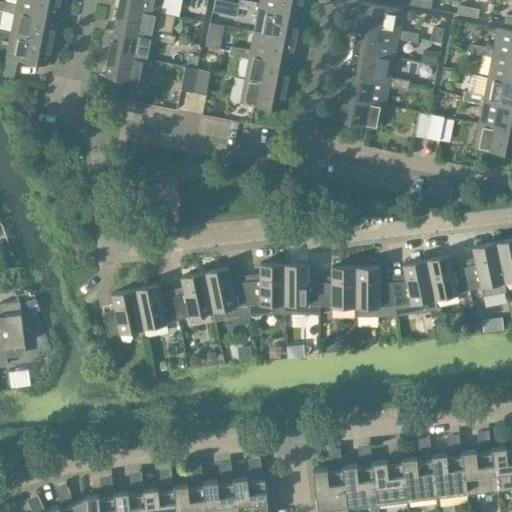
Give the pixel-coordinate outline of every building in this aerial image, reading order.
[(56,16),(58,0),(16,0),(16,4),(15,9),(56,16)] [(159,12),(161,0),(119,0),(119,4),(159,12)] [(247,9),(249,1),(246,0),(238,0),(237,7),(247,9)] [(301,0),(259,0),(259,2),(258,7),(299,14),(301,0)] [(399,29),(402,9),(356,0),(356,2),(362,3),(357,26),(398,34),(397,38),(407,40),(409,31),(399,29)] [(294,38),(299,14),(258,7),(259,2),(249,1),(247,9),(257,11),(253,30),(294,38)] [(51,40),(56,16),(15,9),(16,4),(6,2),(4,11),(14,13),(11,32),(51,40)] [(155,31),(159,12),(119,4),(114,28),(154,36),(154,40),(164,42),(165,33),(155,31)] [(467,15),(469,6),(459,5),(457,13),(467,15)] [(479,8),(469,6),(467,15),(477,17),(479,8)] [(393,57),(397,38),(398,34),(357,26),(353,49),(393,57)] [(511,30),(497,27),(493,48),(492,52),(511,55),(511,30)] [(150,59),(154,40),(154,36),(114,28),(110,51),(150,59)] [(290,62),(294,38),(253,30),(250,50),(249,54),(290,62)] [(418,33),(409,31),(407,40),(417,42),(418,33)] [(46,64),(51,40),(11,32),(2,75),(13,77),(16,59),(46,64)] [(175,35),(165,33),(164,42),(173,44),(175,35)] [(481,54),(483,46),(473,44),(472,52),(481,54)] [(238,56),(240,48),(230,46),(228,54),(238,56)] [(511,80),(511,55),(492,52),(493,48),(483,46),(481,54),(491,56),(487,76),(511,80)] [(285,85),(290,62),(249,54),(250,50),(240,48),(238,56),(248,58),(245,77),(285,85)] [(389,76),(393,57),(353,49),(348,73),(389,81),(388,85),(398,87),(399,78),(389,76)] [(145,84),(150,59),(110,51),(105,76),(145,84)] [(193,92),(197,68),(185,66),(180,89),(193,92)] [(210,71),(197,68),(193,92),(205,94),(210,71)] [(384,104),(388,85),(389,81),(348,73),(344,96),(384,104)] [(511,104),(511,80),(487,76),(484,95),(483,99),(511,104)] [(281,110),(285,85),(245,77),(240,102),(281,110)] [(409,80),(399,78),(398,87),(407,89),(409,80)] [(472,101),(474,93),(464,91),(463,100),(472,101)] [(511,129),(511,104),(483,99),(484,95),(474,93),(472,101),(482,103),(478,123),(511,129)] [(379,129),(384,104),(344,96),(339,121),(379,129)] [(426,137),(431,114),(418,111),(414,135),(426,137)] [(439,140),(444,116),(431,114),(426,137),(439,140)] [(511,154),(511,129),(478,123),(474,147),(511,154)] [(511,237),(497,241),(504,281),(511,279),(511,237)] [(506,291),(504,281),(497,241),(472,246),(476,263),(465,266),(469,289),(480,286),(483,296),(506,291)] [(469,289),(465,266),(453,270),(449,254),(426,258),(435,298),(457,293),(469,289)] [(435,298),(426,258),(403,263),(406,280),(393,281),(395,304),(396,314),(412,313),(437,309),(435,298)] [(284,303),(284,263),(260,263),(260,279),(246,281),(248,304),(249,314),(260,313),(284,313),(284,303)] [(319,305),(320,281),(307,280),(307,263),(284,263),(284,303),(284,313),(307,313),(319,315),(319,305)] [(248,304),(246,281),(231,282),(227,266),(204,271),(213,310),(215,320),(237,315),(249,314),(248,304)] [(355,306),(355,266),(331,266),(331,282),(320,281),(319,305),(331,306),(355,306)] [(395,304),(393,281),(379,282),(379,266),(355,266),(355,306),(355,316),(379,316),(396,314),(395,304)] [(213,310),(204,271),(181,276),(184,292),(173,296),(178,319),(189,315),(213,310)] [(178,319),(173,296),(161,300),(158,283),(135,288),(143,328),(166,323),(178,319)] [(143,328),(135,288),(111,293),(115,309),(103,312),(108,335),(143,328)] [(0,365),(6,364),(5,354),(25,352),(19,300),(0,302),(0,365)] [(511,486),(511,448),(506,449),(505,445),(491,447),(491,451),(497,489),(511,486)] [(497,489),(491,451),(476,453),(475,449),(461,450),(461,454),(467,492),(497,489)] [(467,492),(461,454),(446,456),(446,452),(431,454),(432,458),(437,496),(467,492)] [(437,496),(432,458),(416,460),(416,456),(401,457),(402,461),(408,499),(437,496)] [(408,499),(402,461),(386,463),(386,459),(372,461),(372,465),(378,503),(408,499)] [(378,503),(372,465),(357,467),(356,463),(342,464),(342,468),(348,506),(378,503)] [(348,506),(342,468),(327,470),(326,466),(312,468),(317,510),(348,506)] [(268,511),(264,478),(247,480),(247,476),(232,477),(233,481),(237,511),(268,511)] [(237,511),(233,481),(218,483),(217,479),(203,481),(203,485),(207,511),(237,511)] [(207,511),(203,485),(188,487),(187,483),(173,484),(173,488),(176,511),(207,511)] [(176,511),(173,488),(158,490),(158,486),(143,488),(144,492),(146,511),(176,511)] [(146,511),(144,492),(128,494),(128,490),(113,492),(114,495),(116,511),(146,511)] [(116,511),(114,495),(99,497),(98,493),(84,495),(84,499),(85,511),(116,511)] [(85,511),(84,499),(60,508),(58,504),(45,510),(45,511),(85,511)]
